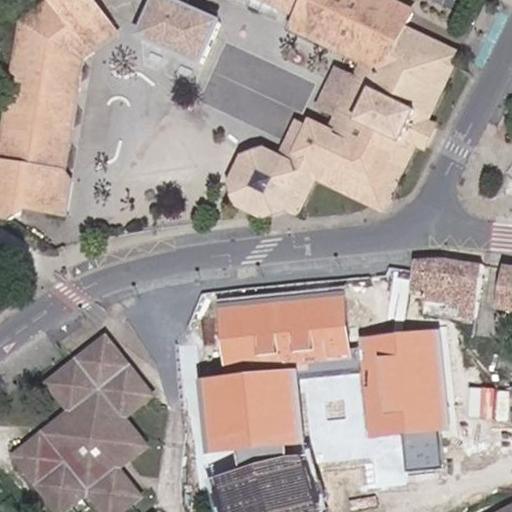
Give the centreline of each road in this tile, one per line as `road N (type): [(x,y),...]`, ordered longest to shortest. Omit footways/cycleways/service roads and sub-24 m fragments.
road 1 (residential): [(0,336),(66,289),(168,262),(436,229)]
road 2 (residential): [(511,68),(436,229)]
